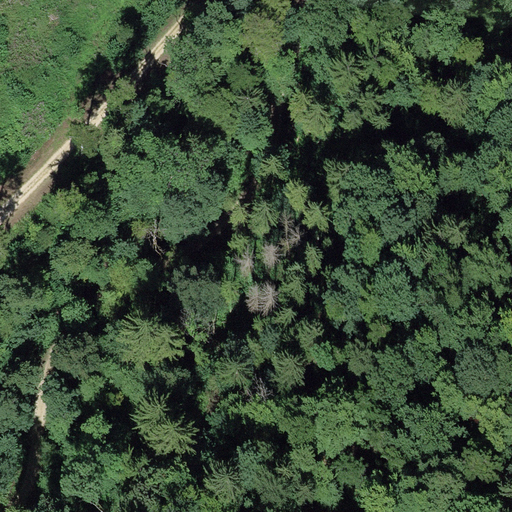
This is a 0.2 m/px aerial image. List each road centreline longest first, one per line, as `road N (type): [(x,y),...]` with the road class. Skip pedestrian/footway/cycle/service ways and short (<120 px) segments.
road 1 (track): [(12,511),(28,469),(33,394),(56,328),(110,281),(196,241),(250,197),(267,165),(297,0)]
road 2 (track): [(0,213),(203,0)]
